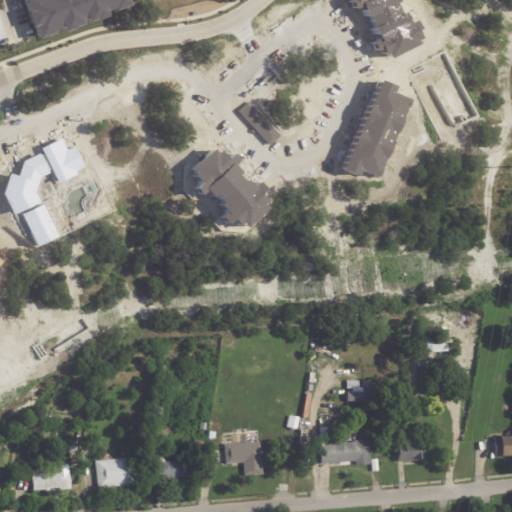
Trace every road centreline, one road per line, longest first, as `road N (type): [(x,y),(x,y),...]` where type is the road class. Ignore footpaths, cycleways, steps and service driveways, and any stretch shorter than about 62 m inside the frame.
road 1 (residential): [(511,275),(112,310)]
road 2 (residential): [(216,511),(511,484)]
road 3 (residential): [(261,0),(210,29),(92,45),(0,80)]
